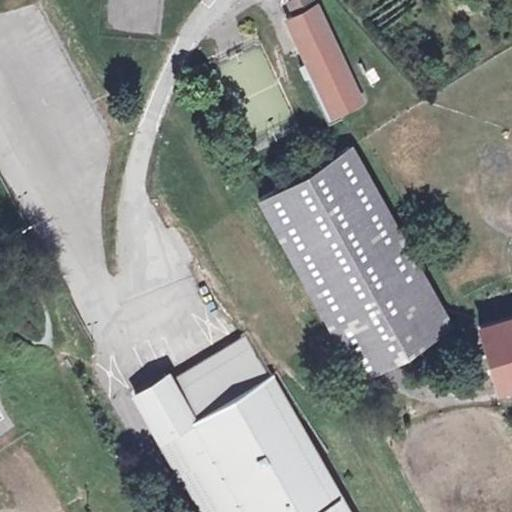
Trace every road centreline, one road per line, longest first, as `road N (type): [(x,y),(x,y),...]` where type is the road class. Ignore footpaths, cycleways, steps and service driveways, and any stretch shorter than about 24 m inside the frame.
road 1 (unclassified): [(217,0),(179,48),(135,157),(131,200),(150,290)]
road 2 (unclassified): [(0,81),(107,316),(150,290)]
